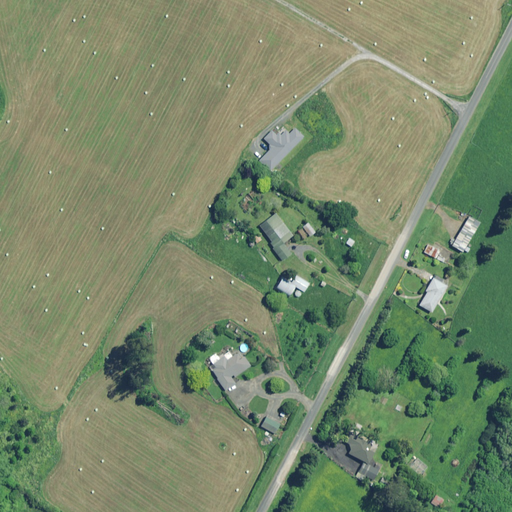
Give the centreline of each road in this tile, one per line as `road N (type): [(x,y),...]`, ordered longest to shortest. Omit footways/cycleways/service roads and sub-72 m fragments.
road 1 (unclassified): [(265,511),(511,26)]
road 2 (track): [(468,109),(275,0)]
